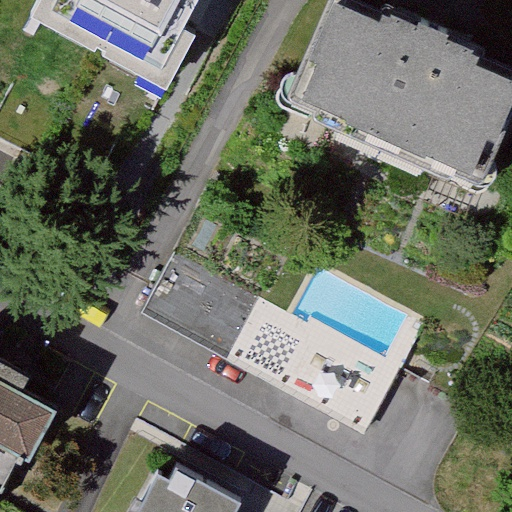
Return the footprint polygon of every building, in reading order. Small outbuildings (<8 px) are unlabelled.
[(201,0),(64,0),(56,16),(163,73),(201,0)] [(385,16),(347,0),(335,0),(311,58),(319,61),(303,99),(480,175),(495,140),(503,144),(511,123),(511,72),(485,61),(488,53),(481,50),(482,47),(455,35),(456,31),(424,17),(423,20),(397,9),(395,12),(388,9),(385,16)] [(0,226),(33,166),(0,148),(0,226)] [(165,264),(136,323),(358,431),(387,372),(165,264)] [(0,445),(5,448),(32,397),(0,379),(0,370),(5,361),(0,358),(0,445)] [(155,452),(124,511),(232,511),(241,495),(155,452)]
